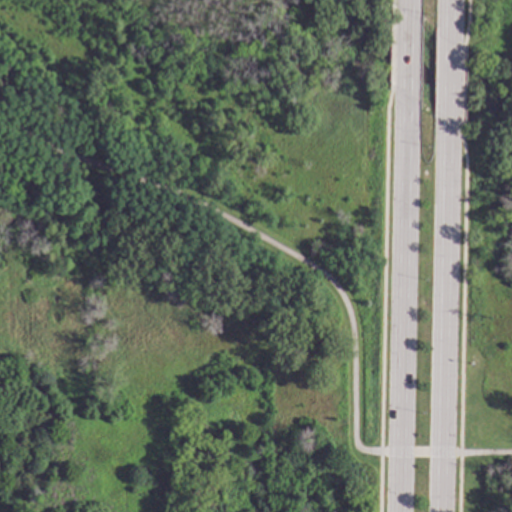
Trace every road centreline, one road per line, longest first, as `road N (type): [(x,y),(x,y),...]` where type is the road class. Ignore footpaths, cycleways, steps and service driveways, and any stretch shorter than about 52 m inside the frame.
road 1 (primary): [(407,96),(399,511)]
road 2 (primary): [(441,511),(449,123)]
